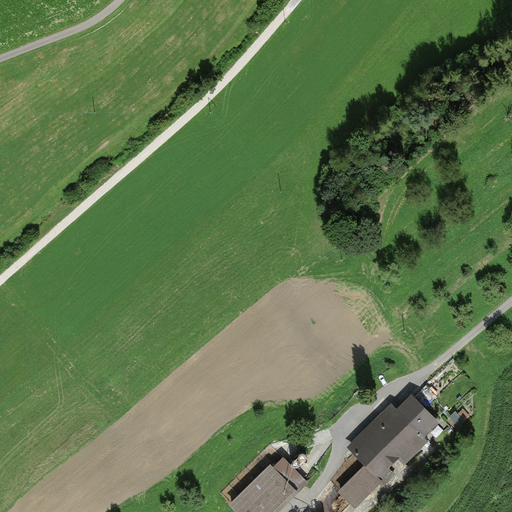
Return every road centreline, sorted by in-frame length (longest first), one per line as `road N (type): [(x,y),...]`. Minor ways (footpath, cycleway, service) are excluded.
road 1 (track): [(248,53),(0,277)]
road 2 (track): [(300,511),(333,466),(344,423),(511,301)]
